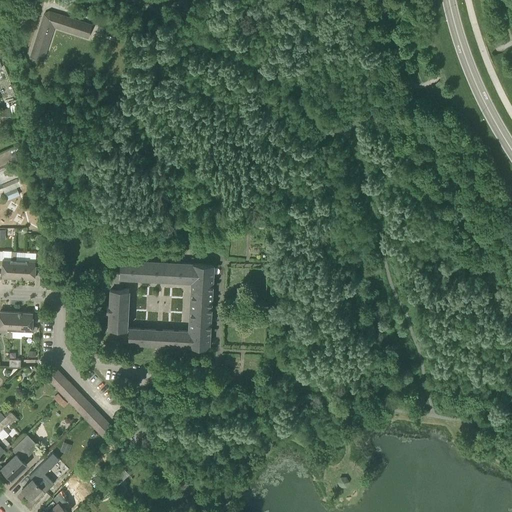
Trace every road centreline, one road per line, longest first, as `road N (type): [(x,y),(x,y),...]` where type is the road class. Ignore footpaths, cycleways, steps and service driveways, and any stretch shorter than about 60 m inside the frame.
road 1 (tertiary): [(511,150),(473,78),(449,0)]
road 2 (residential): [(71,369),(60,355),(55,298),(0,294)]
